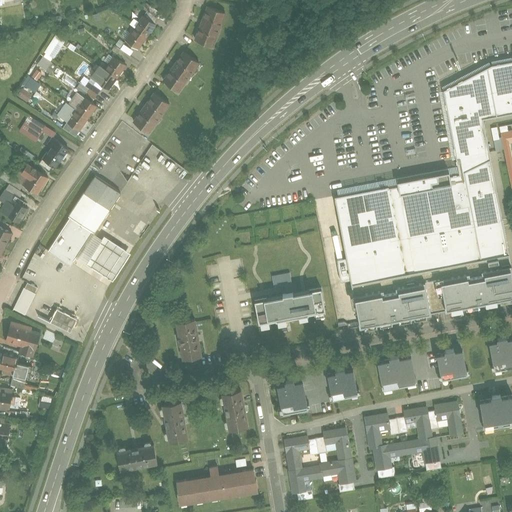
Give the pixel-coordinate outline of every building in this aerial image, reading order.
[(223,12),(204,5),(191,38),(210,45),(223,12)] [(99,20),(97,13),(90,15),(93,22),(99,20)] [(122,39),(136,48),(154,23),(140,14),(122,39)] [(72,45),(52,32),(45,45),(52,49),(56,43),(68,50),(72,45)] [(110,54),(117,59),(122,51),(111,44),(106,51),(110,54)] [(198,62),(180,49),(159,78),(176,91),(198,62)] [(336,191),(352,288),(508,257),(491,155),(484,112),(511,107),(511,53),(491,58),(445,84),(459,161),(460,168),(336,191)] [(107,90),(125,64),(117,59),(110,54),(92,80),(107,90)] [(55,67),(42,57),(36,65),(49,75),(55,67)] [(85,82),(78,92),(90,101),(97,90),(85,82)] [(20,97),(28,101),(32,94),(24,89),(20,97)] [(79,131),(96,104),(90,101),(78,92),(73,89),(64,103),(72,108),(64,121),(65,122),(77,130),(79,131)] [(168,103),(149,90),(129,119),(149,132),(168,103)] [(48,149),(55,140),(43,132),(46,128),(30,116),(19,131),(37,145),(39,142),(48,149)] [(77,130),(65,122),(61,128),(73,136),(77,130)] [(495,149),(503,148),(511,194),(511,193),(511,158),(509,141),(511,140),(511,128),(507,129),(506,124),(491,127),(495,149)] [(48,149),(42,157),(56,167),(69,150),(55,139),(55,140),(48,149)] [(118,152),(109,164),(129,177),(138,165),(118,152)] [(23,185),(38,195),(51,177),(28,161),(21,171),(19,170),(14,178),(16,180),(23,185)] [(20,190),(23,185),(16,180),(14,178),(3,171),(0,176),(0,177),(9,184),(10,182),(20,190)] [(119,195),(93,177),(66,216),(69,218),(47,251),(69,266),(74,258),(84,264),(100,240),(92,234),(119,195)] [(10,182),(9,184),(6,188),(20,198),(24,192),(20,190),(10,182)] [(19,199),(20,198),(6,188),(0,196),(0,199),(4,202),(0,207),(0,209),(20,223),(30,207),(19,199)] [(0,257),(1,258),(12,232),(0,226),(0,257)] [(102,237),(100,240),(84,264),(110,282),(128,254),(102,237)] [(511,270),(441,284),(446,311),(511,298),(511,270)] [(5,305),(22,314),(36,287),(20,278),(5,305)] [(285,296),(292,295),(289,278),(271,281),(273,293),(285,291),(285,296)] [(424,286),(353,300),(358,327),(429,314),(424,286)] [(285,296),(257,301),(261,325),(327,313),(322,289),(292,295),(285,296)] [(56,307),(50,319),(70,329),(76,317),(56,307)] [(200,356),(193,316),(174,319),(180,359),(200,356)] [(8,319),(2,340),(18,345),(16,351),(32,356),(39,332),(29,329),(30,326),(8,319)] [(43,337),(53,340),(56,332),(46,329),(43,337)] [(511,368),(511,339),(508,340),(508,337),(499,339),(499,341),(490,343),(495,372),(511,368)] [(469,377),(464,348),(456,350),(456,347),(447,349),(447,351),(438,352),(443,382),(469,377)] [(0,368),(1,369),(0,372),(20,376),(21,373),(30,375),(32,365),(14,361),(15,355),(0,352),(0,368)] [(417,385),(412,355),(399,358),(399,355),(388,357),(389,360),(378,361),(384,391),(417,385)] [(359,397),(354,368),(347,369),(346,367),(337,368),(337,371),(328,372),(333,401),(359,397)] [(10,377),(10,386),(25,386),(25,377),(10,377)] [(309,410),(303,381),(296,382),(295,380),(286,381),(287,384),(277,385),(282,414),(309,410)] [(0,386),(0,408),(18,411),(21,392),(10,391),(10,388),(0,386)] [(246,426),(239,386),(219,390),(226,429),(246,426)] [(511,424),(511,397),(504,399),(503,395),(493,397),(493,400),(481,403),(485,429),(511,424)] [(186,437),(179,397),(160,401),(167,441),(186,437)] [(457,400),(433,404),(434,411),(436,421),(447,419),(448,426),(449,435),(462,433),(457,400)] [(389,429),(388,420),(387,413),(365,416),(369,450),(372,449),(375,471),(377,471),(393,469),(391,457),(422,453),(424,464),(425,464),(440,462),(436,437),(432,438),(430,429),(428,412),(427,407),(404,410),(405,417),(406,423),(417,421),(420,440),(383,446),(381,430),(389,429)] [(434,411),(428,412),(430,429),(448,426),(447,419),(436,421),(434,411)] [(0,436),(6,437),(8,420),(4,419),(4,417),(0,416),(0,436)] [(389,429),(390,435),(407,432),(406,423),(405,417),(388,420),(389,429)] [(308,448),(307,439),(306,436),(284,439),(292,493),(297,492),(306,491),(304,481),(323,478),(322,476),(338,474),(339,483),(353,481),(355,481),(348,426),(322,430),(323,437),(325,445),(334,444),(336,459),(319,462),(320,464),(302,466),(299,450),(308,448)] [(308,448),(309,454),(325,452),(325,445),(323,437),(307,439),(308,448)] [(152,443),(112,449),(115,469),(155,462),(152,443)] [(440,462),(425,464),(426,470),(440,468),(440,462)] [(181,505),(258,494),(255,470),(220,475),(219,468),(210,470),(212,477),(178,482),(181,505)] [(393,469),(377,471),(378,478),(395,476),(394,468),(393,469)] [(354,489),(353,481),(339,483),(338,484),(339,491),(354,489)] [(311,490),(306,491),(297,492),(299,500),(312,498),(311,490)] [(424,511),(425,511),(421,511),(413,511),(412,502),(403,504),(404,511),(424,511)]
